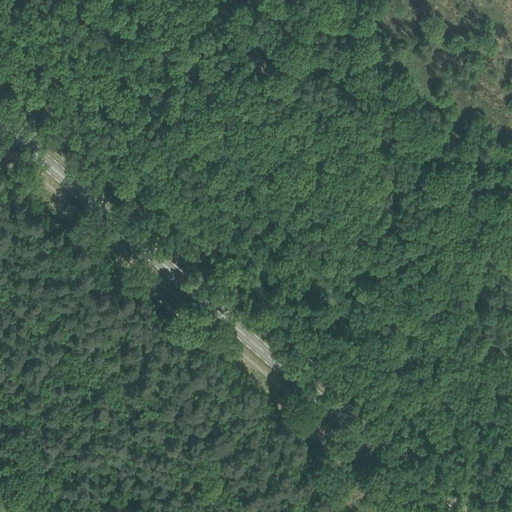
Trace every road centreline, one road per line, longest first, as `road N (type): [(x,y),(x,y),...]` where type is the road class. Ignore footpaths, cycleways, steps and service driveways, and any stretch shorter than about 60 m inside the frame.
road 1 (primary): [(448,511),(0,122)]
road 2 (track): [(112,202),(286,0)]
